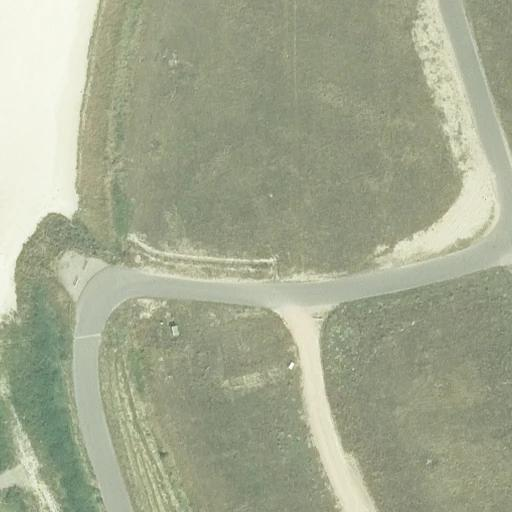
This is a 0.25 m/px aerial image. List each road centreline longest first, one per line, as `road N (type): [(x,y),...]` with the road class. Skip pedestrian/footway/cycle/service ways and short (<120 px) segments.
road 1 (unclassified): [(121,511),(84,373),(103,288)]
road 2 (unclassified): [(511,214),(448,0)]
road 3 (residential): [(303,297),(316,403),(352,511)]
road 4 (unclassified): [(303,297),(511,244)]
road 5 (unclassified): [(103,288),(303,297)]
road 6 (residential): [(0,220),(103,288)]
